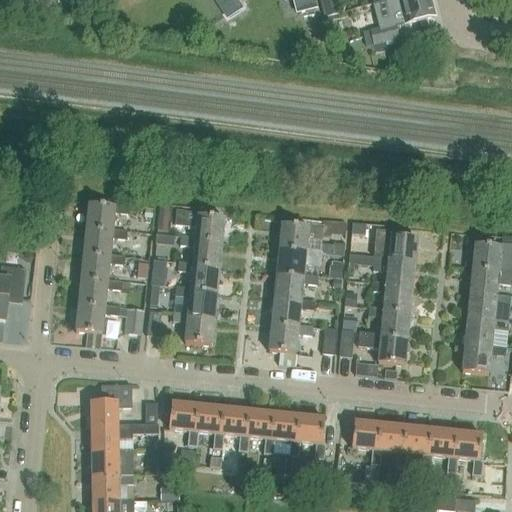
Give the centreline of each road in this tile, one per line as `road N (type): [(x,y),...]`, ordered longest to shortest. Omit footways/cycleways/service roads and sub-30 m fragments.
road 1 (residential): [(511,410),(46,360)]
road 2 (unclassified): [(46,360),(82,179)]
road 3 (residential): [(46,360),(28,511)]
